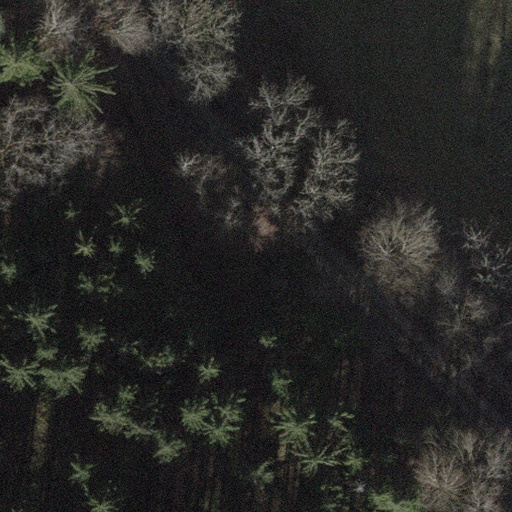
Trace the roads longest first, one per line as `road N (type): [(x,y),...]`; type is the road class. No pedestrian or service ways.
road 1 (track): [(94,0),(511,432)]
road 2 (track): [(91,0),(299,511)]
